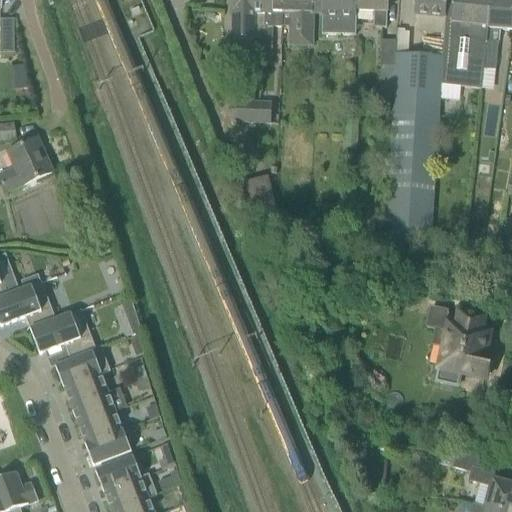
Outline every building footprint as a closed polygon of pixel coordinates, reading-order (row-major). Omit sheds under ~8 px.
[(232,14),(231,40),(255,41),(255,33),(260,33),(260,0),(228,0),(228,14),(232,14)] [(282,29),(282,28),(282,0),(260,0),(260,33),(260,50),(272,50),(273,28),(282,29)] [(314,17),(314,0),(282,0),(282,28),(289,28),(289,48),(313,48),(314,17)] [(355,18),(355,13),(355,0),(314,0),(314,17),(321,17),(321,36),(354,36),(355,18)] [(355,0),(355,13),(373,13),(372,29),(386,30),(386,14),(387,14),(387,0),(355,0)] [(445,11),(446,0),(415,0),(414,17),(445,20),(445,11)] [(483,71),(490,0),(446,0),(445,11),(445,20),(442,59),(441,87),(481,91),(483,71)] [(499,31),(511,32),(511,24),(511,0),(490,0),(483,71),(496,72),(499,31)] [(0,54),(12,54),(12,20),(0,20),(0,54)] [(393,103),(395,56),(396,42),(381,42),(380,102),(393,103)] [(431,244),(441,87),(442,59),(395,56),(393,103),(386,224),(385,239),(431,244)] [(19,64),(4,68),(10,90),(25,86),(19,64)] [(254,88),(233,87),(232,103),(232,125),(271,127),(271,104),(254,103),(254,88)] [(0,143),(17,142),(15,124),(0,126),(0,143)] [(0,182),(6,195),(34,182),(52,174),(37,141),(7,155),(14,171),(0,176),(0,182)] [(234,148),(218,148),(223,161),(234,161),(234,148)] [(511,222),(506,221),(503,237),(511,238),(511,222)] [(30,280),(21,283),(24,291),(33,288),(30,280)] [(0,300),(16,294),(11,281),(1,285),(0,283),(0,300)] [(24,291),(16,294),(0,300),(0,328),(0,329),(25,319),(30,331),(55,322),(41,285),(33,288),(24,291)] [(483,321),(453,314),(430,309),(425,330),(434,333),(431,346),(445,350),(437,384),(457,388),(460,375),(485,381),(490,357),(484,356),(490,330),(477,327),(478,322),(483,323),(483,321)] [(55,322),(30,331),(39,357),(65,347),(69,359),(95,350),(81,312),(55,322)] [(55,369),(63,390),(109,372),(101,351),(55,369)] [(71,409),(108,394),(101,376),(110,373),(109,372),(63,390),(63,391),(64,390),(71,409)] [(71,409),(78,428),(115,413),(108,394),(71,409)] [(85,447),(123,432),(122,432),(115,413),(78,428),(85,446),(85,447)] [(85,447),(93,468),(131,453),(123,432),(85,447)] [(490,488),(484,509),(496,511),(511,511),(511,487),(510,487),(511,481),(497,477),(500,465),(476,459),(456,456),(455,458),(443,454),(440,466),(472,475),(470,482),(490,488)] [(133,459),(95,473),(103,495),(141,480),(141,479),(133,459)] [(0,480),(0,502),(3,511),(20,511),(19,510),(38,503),(31,485),(21,489),(16,475),(0,480)] [(148,500),(156,497),(148,476),(141,479),(141,480),(103,495),(104,495),(110,511),(114,511),(148,499),(148,500)] [(177,487),(185,507),(195,503),(187,484),(177,487)] [(387,511),(383,498),(379,499),(377,495),(366,496),(372,511),(387,511)] [(152,511),(148,500),(148,499),(114,511),(152,511)]
